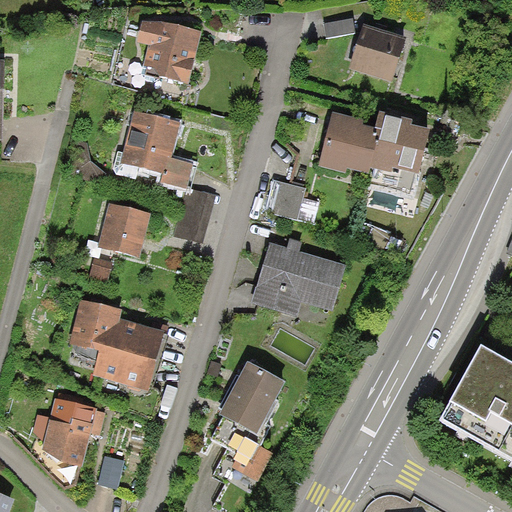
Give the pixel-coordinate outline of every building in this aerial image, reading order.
[(150,50),(143,78),(135,87),(147,95),(161,84),(189,90),(202,38),(156,26),(154,30),(146,28),(141,48),(150,50)] [(366,33),(353,74),(393,88),(407,47),(366,33)] [(181,129),(136,118),(123,168),(165,179),(162,190),(187,196),(194,171),(172,165),(181,129)] [(374,168),(418,179),(428,137),(384,126),(374,168)] [(336,127),(325,170),(371,181),(374,168),(381,138),(336,127)] [(87,147),(77,145),(69,177),(102,187),(105,176),(91,165),(87,147)] [(319,222),(322,201),(307,198),(309,185),(275,179),(269,214),(319,222)] [(206,247),(217,202),(190,195),(178,241),(206,247)] [(151,221),(111,210),(99,253),(140,264),(151,221)] [(296,322),(301,307),(338,317),(354,260),(276,238),(255,310),(296,322)] [(123,316),(80,305),(69,350),(100,358),(93,383),(149,398),(164,340),(120,329),(123,316)] [(511,370),(485,355),(445,429),(511,466),(511,370)] [(288,388),(250,369),(210,447),(239,463),(234,473),(261,486),(275,460),(262,453),(272,434),(266,431),(288,388)] [(57,407),(46,455),(61,469),(86,474),(101,417),(57,407)] [(0,503),(0,511),(14,511),(15,510),(0,503)]
